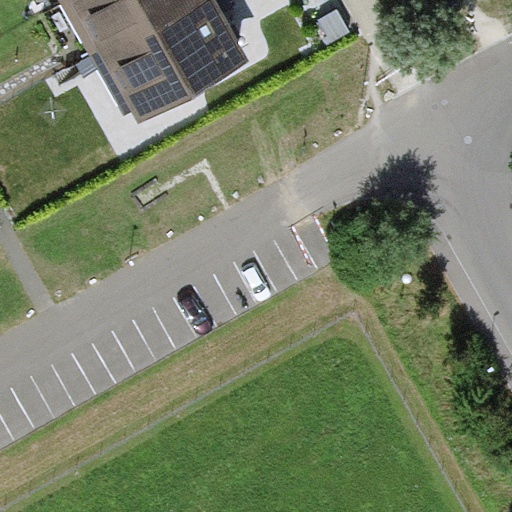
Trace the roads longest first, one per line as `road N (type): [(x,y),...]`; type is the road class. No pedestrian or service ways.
road 1 (residential): [(0,357),(415,128)]
road 2 (unclassified): [(415,128),(511,294)]
